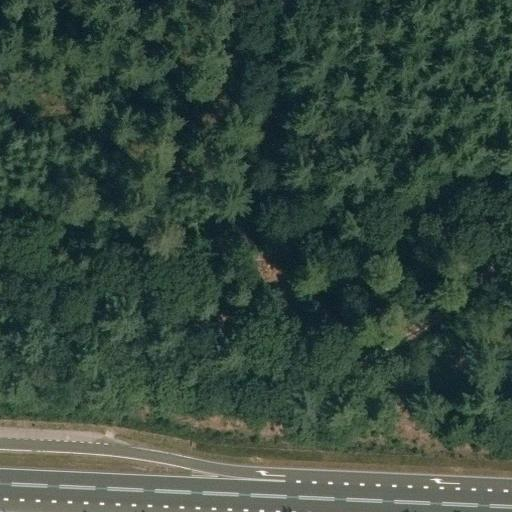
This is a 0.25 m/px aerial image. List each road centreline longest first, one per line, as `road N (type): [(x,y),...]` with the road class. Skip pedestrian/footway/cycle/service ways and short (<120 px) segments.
road 1 (track): [(511,254),(412,336),(370,347),(291,326),(286,192),(256,0)]
road 2 (trunk): [(284,497),(0,484)]
road 3 (trunk): [(511,508),(284,497)]
road 4 (track): [(291,326),(79,271)]
